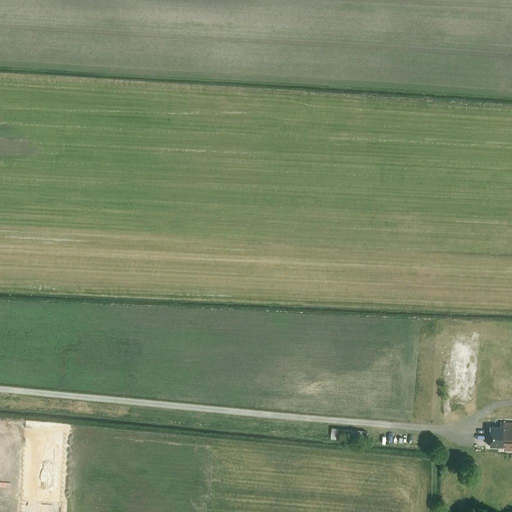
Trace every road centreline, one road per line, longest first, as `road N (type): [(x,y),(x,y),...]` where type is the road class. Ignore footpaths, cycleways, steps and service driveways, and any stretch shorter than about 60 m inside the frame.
road 1 (track): [(0,80),(511,109)]
road 2 (track): [(0,390),(418,430),(480,421)]
